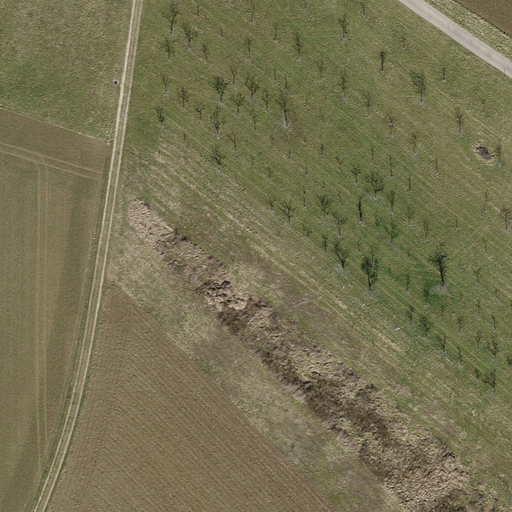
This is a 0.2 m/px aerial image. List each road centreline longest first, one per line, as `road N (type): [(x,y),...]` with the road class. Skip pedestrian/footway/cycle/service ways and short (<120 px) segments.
road 1 (track): [(141,0),(64,464),(42,511)]
road 2 (track): [(511,69),(413,0)]
